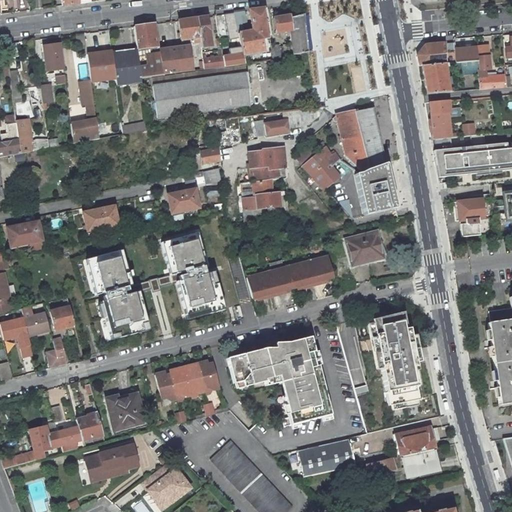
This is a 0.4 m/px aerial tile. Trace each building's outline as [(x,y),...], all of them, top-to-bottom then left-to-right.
[(244,12),(233,13),(239,41),(241,50),(242,54),(243,56),(245,56),(245,53),(263,50),(260,38),(268,37),(269,37),(265,9),(249,11),(252,31),(243,33),(242,28),(247,27),(244,12)] [(232,42),(239,41),(233,13),(226,14),(232,42)] [(293,15),(272,19),(275,34),(285,32),(286,39),(291,38),(293,55),(308,53),(303,14),(294,17),(293,15)] [(207,17),(197,18),(200,42),(201,48),(211,46),(207,17)] [(197,18),(178,21),(180,39),(189,38),(190,43),(200,42),(197,18)] [(149,48),(156,47),(153,24),(133,27),(136,49),(138,56),(147,55),(150,54),(149,48)] [(219,38),(227,37),(225,24),(217,25),(219,38)] [(268,37),(260,38),(263,50),(245,53),(245,56),(271,51),(270,47),(268,37)] [(454,43),(424,45),(417,55),(419,67),(422,66),(447,64),(452,63),(454,63),(454,51),(454,43)] [(60,44),(43,47),(46,72),(63,69),(60,44)] [(279,45),(270,47),(271,51),(272,60),(281,58),(279,45)] [(192,71),(188,46),(160,50),(160,52),(150,54),(147,55),(148,66),(139,67),(141,78),(164,76),(164,75),(192,71)] [(136,49),(112,52),(115,79),(116,86),(141,82),(141,78),(139,67),(138,56),(136,49)] [(476,49),(454,51),(454,63),(459,63),(461,62),(477,61),(476,55),(476,49)] [(205,56),(202,56),(204,70),(224,67),(222,57),(221,50),(217,51),(218,57),(205,59),(205,56)] [(115,79),(112,52),(102,53),(96,54),(89,55),(93,82),(115,79)] [(230,55),(222,57),(224,67),(245,64),(243,56),(242,54),(230,55)] [(483,54),(476,55),(477,61),(477,74),(479,90),(503,88),(502,76),(495,77),(489,77),(486,78),(483,54)] [(477,61),(461,62),(461,75),(477,74),(477,61)] [(78,79),(85,80),(87,65),(80,64),(78,79)] [(447,64),(422,66),(426,95),(452,92),(451,88),(448,89),(445,68),(448,67),(447,64)] [(245,66),(151,78),(152,86),(247,73),(245,66)] [(17,71),(9,72),(13,103),(21,102),(17,71)] [(251,105),(247,73),(152,86),(157,118),(251,105)] [(64,75),(55,77),(56,84),(65,83),(64,75)] [(93,99),(90,83),(80,84),(83,109),(88,108),(94,107),(93,99)] [(43,104),(53,102),(51,84),(40,86),(43,104)] [(99,98),(93,99),(94,107),(96,123),(98,122),(99,122),(98,120),(101,119),(100,107),(99,98)] [(446,101),(429,103),(433,140),(450,138),(453,138),(453,135),(450,135),(446,101)] [(71,132),(73,144),(83,142),(98,139),(96,127),(96,126),(96,123),(94,107),(88,108),(90,121),(81,123),(83,130),(72,132),(71,132)] [(368,168),(368,169),(385,164),(373,108),(354,112),(368,168)] [(316,109),(287,112),(288,120),(289,130),(302,127),(308,125),(317,117),(316,109)] [(361,172),(368,168),(354,112),(336,116),(333,119),(333,122),(336,123),(345,157),(361,172)] [(120,115),(108,116),(110,125),(121,122),(120,115)] [(14,116),(5,117),(7,133),(7,137),(2,138),(3,143),(0,143),(0,158),(7,157),(20,154),(15,122),(14,116)] [(225,119),(216,120),(217,126),(217,134),(227,133),(225,119)] [(26,120),(15,122),(20,154),(23,154),(31,152),(26,120)] [(263,120),(254,122),(257,137),(265,135),(263,124),(263,120)] [(288,120),(263,124),(265,135),(265,136),(289,132),(289,130),(288,120)] [(110,125),(96,127),(98,139),(123,135),(123,134),(122,128),(121,122),(110,125)] [(71,125),(72,132),(83,130),(81,123),(71,125)] [(144,123),(122,128),(123,134),(146,130),(144,123)] [(473,125),(462,125),(463,137),(465,136),(474,135),(473,125)] [(465,136),(465,137),(466,148),(461,149),(463,176),(486,174),(484,151),(493,150),(491,134),(474,135),(465,136)] [(57,139),(48,141),(48,142),(49,149),(58,147),(57,139)] [(49,149),(48,142),(36,144),(37,151),(49,149)] [(201,152),(219,149),(218,144),(200,147),(201,152)] [(295,157),(302,166),(318,152),(311,144),(295,157)] [(325,147),(318,152),(331,166),(338,159),(334,153),(330,156),(325,147)] [(248,153),(251,183),(252,182),(270,180),(278,179),(277,169),(285,168),(283,148),(261,150),(261,152),(248,153)] [(202,165),(220,162),(219,149),(201,152),(202,165)] [(318,152),(302,166),(324,190),(339,178),(340,177),(331,166),(318,152)] [(20,154),(7,157),(9,163),(25,161),(23,154),(20,154)] [(359,173),(354,174),(364,216),(395,209),(385,164),(368,169),(364,170),(359,173)] [(207,184),(220,181),(218,169),(204,172),(207,184)] [(349,179),(343,180),(347,197),(354,195),(349,179)] [(271,193),(270,180),(252,182),(253,189),(253,192),(241,193),(243,211),(255,209),(254,195),(271,193)] [(170,214),(198,208),(194,190),(166,196),(170,214)] [(511,191),(502,192),(503,200),(511,198),(511,191)] [(284,195),(284,192),(271,193),(254,195),(255,209),(259,209),(271,208),(271,211),(270,211),(270,214),(264,214),(265,221),(283,218),(283,216),(281,216),(279,196),(284,195)] [(330,197),(323,203),(326,207),(334,201),(330,197)] [(511,198),(503,200),(492,201),(493,208),(503,207),(505,221),(511,220),(511,198)] [(349,199),(335,202),(338,206),(350,219),(353,218),(349,199)] [(481,200),(453,203),(457,238),(477,236),(475,226),(466,227),(465,220),(483,218),(481,200)] [(335,202),(334,201),(326,207),(324,209),(328,214),(338,206),(335,202)] [(118,225),(114,206),(83,213),(86,231),(118,225)] [(255,211),(259,209),(255,209),(243,211),(244,224),(251,223),(256,222),(255,211)] [(42,241),(37,222),(6,229),(10,248),(42,241)] [(351,229),(339,231),(341,238),(353,235),(351,229)] [(379,245),(377,245),(374,233),(345,240),(351,266),(382,258),(379,245)] [(209,314),(223,311),(217,285),(213,285),(209,274),(205,275),(203,268),(206,267),(202,252),(198,253),(193,235),(162,243),(170,275),(174,274),(177,284),(185,316),(207,310),(209,314)] [(125,264),(121,250),(93,257),(95,262),(86,265),(94,295),(101,293),(103,300),(100,301),(109,335),(117,333),(118,337),(142,332),(140,324),(146,323),(139,294),(138,293),(132,295),(130,286),(126,269),(121,270),(120,265),(125,264)] [(327,257),(307,262),(313,285),(321,283),(320,281),(327,279),(333,278),(327,257)] [(19,265),(17,258),(7,260),(8,268),(19,265)] [(1,262),(0,261),(0,306),(1,312),(11,309),(1,262)] [(307,262),(287,267),(292,288),(298,287),(304,285),(305,287),(313,285),(307,262)] [(287,267),(266,273),(272,296),(280,294),(280,291),(286,290),(292,288),(287,267)] [(266,273),(246,278),(251,299),(257,297),(264,296),(264,298),(272,296),(266,273)] [(48,286),(45,274),(36,276),(38,289),(48,286)] [(149,281),(130,286),(132,295),(138,293),(139,294),(151,291),(152,294),(161,292),(160,289),(177,284),(174,274),(170,275),(158,278),(157,278),(149,280),(149,281)] [(487,324),(499,405),(511,403),(511,297),(509,298),(511,309),(488,313),(490,323),(487,324)] [(29,307),(21,309),(23,319),(24,323),(26,323),(29,336),(48,331),(43,314),(32,317),(29,307)] [(69,307),(49,312),(54,329),(61,328),(61,330),(66,329),(66,326),(74,324),(69,307)] [(403,314),(371,320),(388,407),(419,401),(417,387),(419,386),(416,371),(411,372),(409,362),(410,362),(408,351),(412,350),(408,328),(405,328),(403,314)] [(23,319),(0,324),(0,332),(2,340),(14,337),(16,336),(18,343),(22,357),(32,354),(23,319)] [(311,352),(314,351),(310,337),(287,343),(278,344),(278,349),(264,349),(226,359),(233,384),(235,383),(241,381),(243,387),(264,382),(263,380),(277,376),(279,382),(283,396),(288,394),(290,402),(284,403),(288,417),(290,425),(330,415),(318,366),(314,367),(311,352)] [(60,339),(52,341),(54,350),(58,366),(66,364),(60,339)] [(49,368),(58,366),(54,350),(46,353),(49,368)] [(416,371),(412,350),(408,351),(410,362),(409,362),(411,372),(416,371)] [(207,361),(154,375),(160,400),(166,398),(169,400),(171,401),(177,399),(176,396),(180,394),(184,396),(185,397),(191,396),(190,392),(194,391),(198,393),(198,394),(205,392),(204,389),(208,387),(212,389),(213,390),(219,388),(213,363),(208,364),(207,361)] [(0,375),(1,381),(12,378),(8,363),(0,364),(0,375)] [(279,382),(277,376),(263,380),(264,382),(265,386),(279,382)] [(114,430),(143,422),(135,392),(107,399),(114,430)] [(205,417),(214,414),(211,403),(202,406),(205,417)] [(59,406),(50,409),(54,423),(63,420),(59,406)] [(103,436),(96,412),(86,415),(86,417),(92,439),(103,436)] [(84,441),(92,439),(86,417),(76,420),(78,427),(81,440),(82,441),(84,441)] [(290,425),(288,417),(282,419),(283,427),(290,425)] [(144,427),(143,422),(114,430),(115,435),(144,427)] [(34,455),(36,461),(44,458),(42,451),(60,446),(56,432),(47,435),(45,426),(44,427),(43,424),(40,425),(41,427),(28,430),(34,452),(34,455)] [(78,427),(56,432),(60,446),(62,453),(77,449),(75,442),(81,440),(78,427)] [(429,429),(397,436),(401,456),(402,456),(433,450),(429,429)] [(401,456),(397,436),(392,437),(397,457),(401,456)] [(230,441),(210,460),(258,511),(287,511),(292,507),(230,441)] [(307,448),(297,451),(303,477),(355,466),(350,444),(309,453),(307,448)] [(100,455),(85,459),(91,482),(107,478),(104,470),(125,465),(126,469),(138,466),(132,445),(100,454),(100,455)] [(437,467),(433,450),(402,456),(407,477),(419,474),(435,470),(438,470),(437,467)] [(29,453),(1,461),(4,469),(36,461),(34,455),(30,456),(29,453)] [(166,464),(169,461),(166,456),(160,461),(163,465),(166,464)] [(397,457),(389,459),(390,460),(367,466),(369,475),(382,472),(394,469),(393,464),(398,463),(397,457)] [(154,501),(183,479),(176,469),(172,472),(166,464),(163,465),(140,483),(154,501)] [(125,465),(104,470),(107,478),(127,472),(126,469),(125,465)] [(14,478),(8,480),(11,488),(17,486),(14,478)] [(169,505),(191,489),(183,479),(154,501),(157,504),(165,498),(169,505)] [(387,485),(346,495),(348,502),(389,493),(387,485)] [(169,505),(165,498),(157,504),(161,510),(169,505)] [(70,505),(73,511),(80,509),(76,502),(70,505)]
